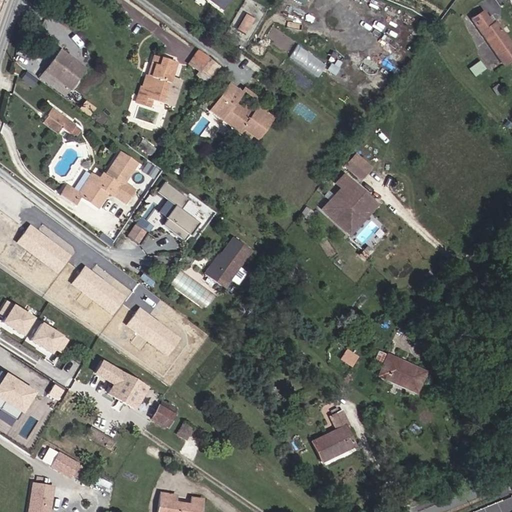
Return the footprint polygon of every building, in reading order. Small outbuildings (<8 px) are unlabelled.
[(228,0),(209,0),(222,9),(228,0)] [(511,58),(511,47),(495,22),(491,25),(482,12),(471,20),(503,65),(511,58)] [(244,33),(252,19),(245,16),(237,29),(244,33)] [(297,45),(290,58),(319,75),(327,62),(297,45)] [(68,90),(83,70),(59,52),(44,72),(68,90)] [(198,72),(208,58),(199,52),(189,65),(198,72)] [(180,83),(170,80),(175,62),(154,56),(151,63),(155,64),(151,78),(147,77),(145,76),(142,88),(139,95),(152,99),(163,102),(166,93),(176,96),(180,83)] [(209,80),(219,67),(208,58),(198,72),(209,80)] [(484,69),(478,61),(468,69),(474,77),(484,69)] [(32,87),(36,80),(26,72),(21,79),(32,87)] [(238,115),(241,111),(233,105),(241,93),(228,84),(209,111),(238,132),(241,128),(256,139),(271,118),(257,107),(253,112),(247,121),(238,115)] [(149,107),(152,99),(139,95),(142,88),(140,87),(135,102),(149,107)] [(173,106),(176,96),(166,93),(163,102),(173,106)] [(247,121),(253,112),(245,106),(241,111),(238,115),(247,121)] [(74,125),(51,109),(46,116),(60,127),(68,133),(74,125)] [(60,127),(46,116),(41,122),(56,133),(60,127)] [(99,143),(91,131),(83,136),(91,148),(99,143)] [(154,149),(142,139),(137,146),(150,156),(154,149)] [(133,190),(123,183),(136,164),(119,153),(103,176),(101,174),(97,179),(94,177),(80,197),(97,208),(107,193),(124,204),(133,190)] [(350,172),(360,160),(355,155),(344,166),(350,172)] [(359,180),(369,168),(360,160),(350,172),(359,180)] [(74,206),(80,197),(94,177),(90,174),(77,193),(65,185),(58,195),(74,206)] [(365,211),(373,203),(361,192),(359,195),(356,191),(358,189),(343,175),(336,184),(341,188),(321,209),(345,232),(355,222),(351,219),(361,208),(365,211)] [(198,223),(180,210),(187,200),(163,182),(155,192),(174,206),(165,218),(166,219),(161,225),(183,241),(187,235),(189,236),(198,223)] [(348,235),(375,205),(373,203),(365,211),(361,208),(351,219),(355,222),(345,232),(348,235)] [(146,232),(134,225),(126,237),(138,245),(146,232)] [(238,267),(250,251),(232,237),(219,255),(218,254),(203,274),(222,289),(229,279),(238,267)] [(236,285),(245,273),(238,267),(229,279),(236,285)] [(5,300),(0,308),(0,322),(22,336),(34,317),(5,300)] [(56,357),(68,339),(41,321),(29,339),(56,357)] [(351,366),(357,357),(346,350),(341,359),(351,366)] [(415,393),(425,372),(387,355),(377,376),(415,393)] [(153,394),(100,363),(94,374),(112,385),(106,394),(132,409),(134,407),(143,412),(153,394)] [(0,409),(16,419),(33,390),(1,371),(0,373),(0,409)] [(165,428),(173,415),(158,407),(150,420),(165,428)] [(353,446),(344,426),(347,425),(340,411),(329,417),(335,431),(311,442),(320,462),(353,446)] [(185,440),(191,429),(182,423),(176,435),(185,440)] [(113,443),(89,429),(85,436),(108,450),(113,443)] [(76,463),(58,453),(51,466),(69,476),(76,463)] [(47,511),(52,487),(32,484),(27,511),(47,511)] [(200,511),(202,500),(190,498),(189,505),(174,503),(175,496),(159,494),(156,511),(200,511)]
